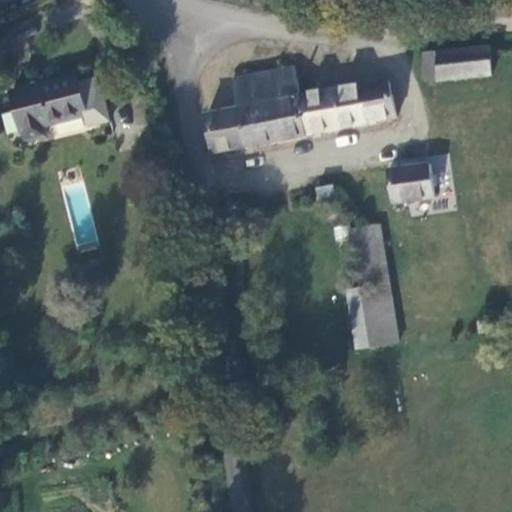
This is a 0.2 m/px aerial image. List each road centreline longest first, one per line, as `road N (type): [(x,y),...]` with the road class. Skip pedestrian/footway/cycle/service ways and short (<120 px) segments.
road 1 (unclassified): [(241,511),(173,9)]
road 2 (unclassified): [(173,9),(321,25),(511,23)]
